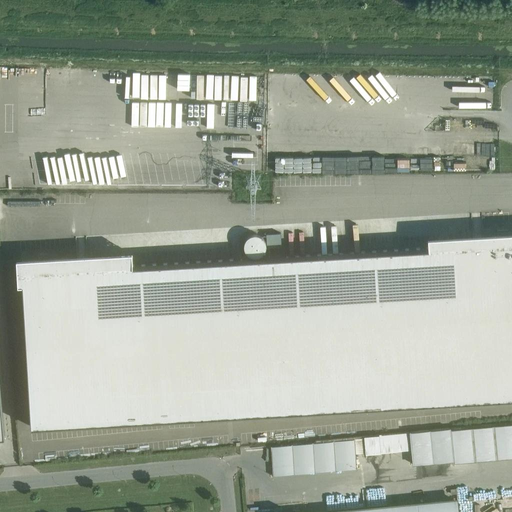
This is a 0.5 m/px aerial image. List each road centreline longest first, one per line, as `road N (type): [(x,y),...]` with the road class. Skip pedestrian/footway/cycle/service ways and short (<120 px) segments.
road 1 (track): [(496,71),(0,61)]
road 2 (unclassified): [(0,486),(196,468),(221,475),(230,511)]
